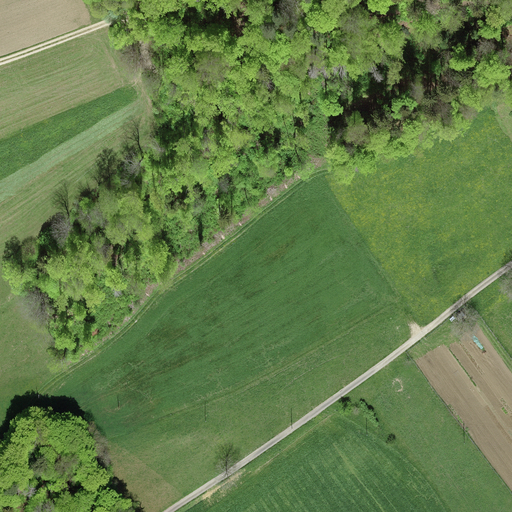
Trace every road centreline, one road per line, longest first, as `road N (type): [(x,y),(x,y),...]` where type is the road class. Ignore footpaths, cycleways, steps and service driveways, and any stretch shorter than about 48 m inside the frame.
road 1 (track): [(0,490),(20,422),(65,372)]
road 2 (track): [(0,54),(124,10)]
